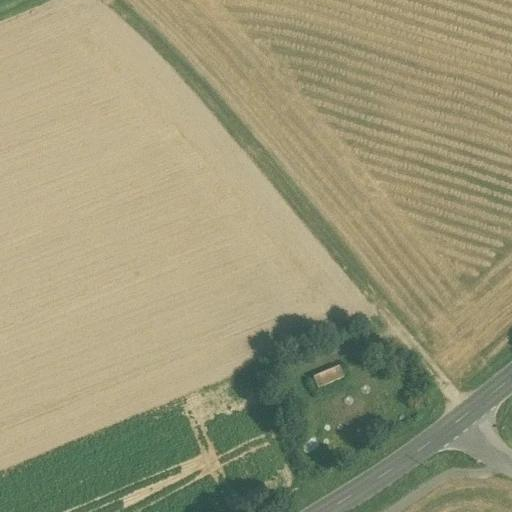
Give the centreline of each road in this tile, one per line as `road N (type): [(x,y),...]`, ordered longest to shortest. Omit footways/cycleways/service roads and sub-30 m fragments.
road 1 (track): [(109,0),(173,55),(274,170),(467,415)]
road 2 (tertiary): [(467,415),(330,511)]
